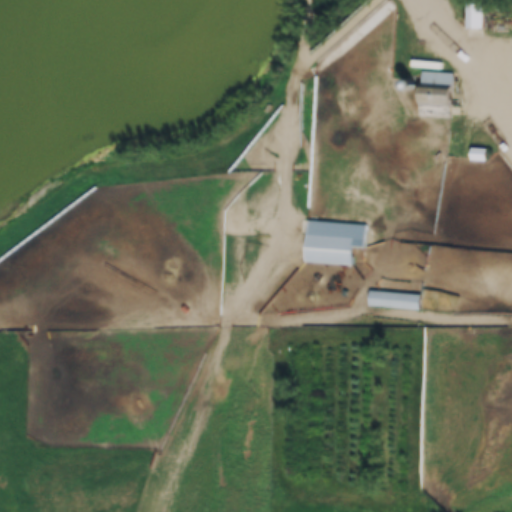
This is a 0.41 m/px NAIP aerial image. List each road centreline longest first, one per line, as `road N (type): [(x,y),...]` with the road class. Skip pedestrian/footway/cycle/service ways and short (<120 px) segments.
road 1 (track): [(160,511),(210,411),(259,359),(286,250),(289,142),(309,0)]
road 2 (track): [(511,324),(0,335)]
